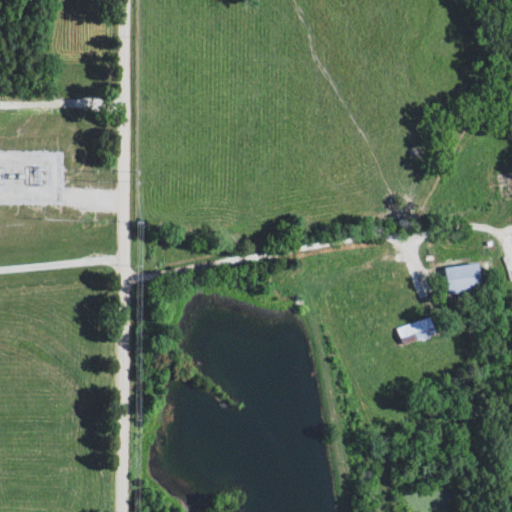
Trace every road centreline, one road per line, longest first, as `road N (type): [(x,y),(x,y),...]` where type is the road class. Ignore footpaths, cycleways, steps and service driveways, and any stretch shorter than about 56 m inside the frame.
road 1 (residential): [(128,0),(125,511)]
road 2 (residential): [(127,263),(0,272)]
